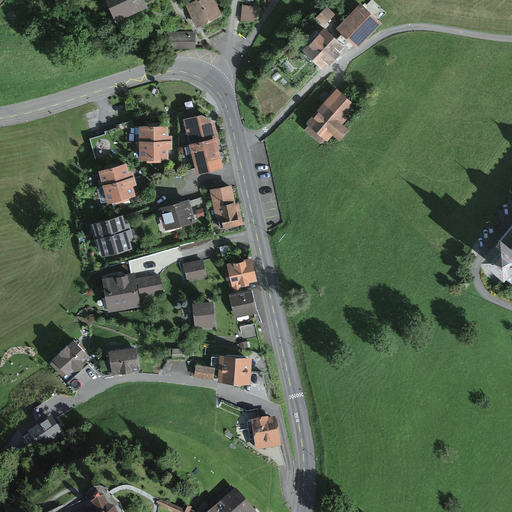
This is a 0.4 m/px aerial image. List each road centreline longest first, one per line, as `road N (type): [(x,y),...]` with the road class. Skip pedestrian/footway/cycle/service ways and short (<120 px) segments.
road 1 (tertiary): [(210,76),(226,92),(305,421),(303,511)]
road 2 (tertiary): [(0,114),(164,65),(210,76)]
